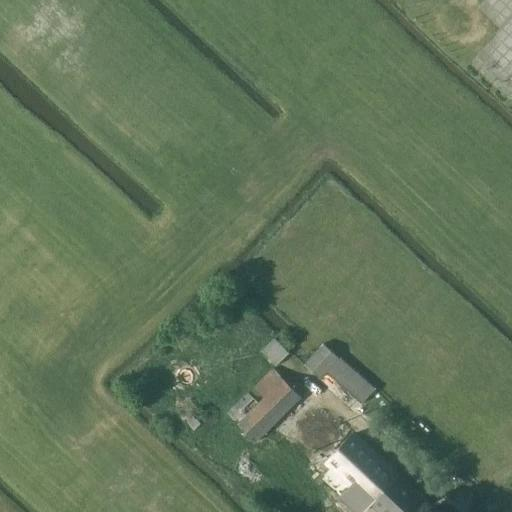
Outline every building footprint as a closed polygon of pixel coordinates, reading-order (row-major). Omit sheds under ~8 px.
[(274,338),(261,350),(276,365),(289,352),(274,338)] [(327,372),(340,358),(325,344),(306,365),(321,379),(327,372)] [(340,358),(327,372),(360,403),(375,387),(341,356),(340,358)] [(257,440),(302,396),(275,368),(256,386),(267,397),(240,423),(257,440)] [(383,511),(407,511),(422,496),(356,433),(330,461),(353,483),(342,495),(359,511),(365,511),(374,503),(383,511)] [(269,434),(251,453),(311,510),(329,491),(269,434)]
